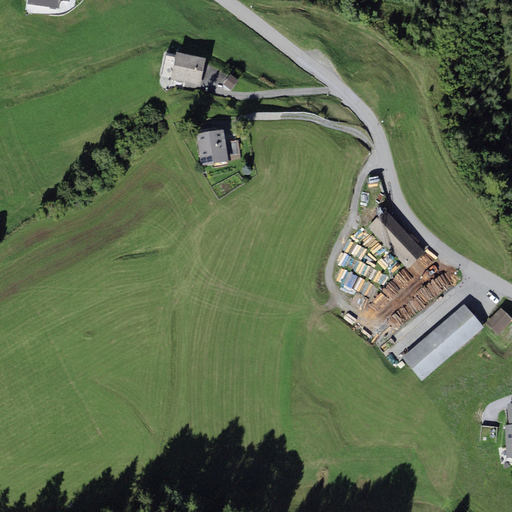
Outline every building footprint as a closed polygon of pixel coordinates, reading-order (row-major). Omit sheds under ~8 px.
[(59,0),(28,0),(28,7),(58,9),(59,0)] [(203,62),(177,56),(171,80),(198,86),(203,62)] [(238,82),(230,77),(224,85),(231,91),(238,82)] [(223,143),(221,135),(197,139),(202,170),(226,166),(225,156),(223,143)] [(237,141),(223,143),(225,156),(239,153),(237,141)] [(426,254),(386,213),(369,230),(409,270),(426,254)] [(464,308),(403,361),(422,382),(482,329),(464,308)] [(487,325),(498,336),(511,322),(501,311),(487,325)] [(497,430),(482,428),(480,445),(495,446),(497,430)]
